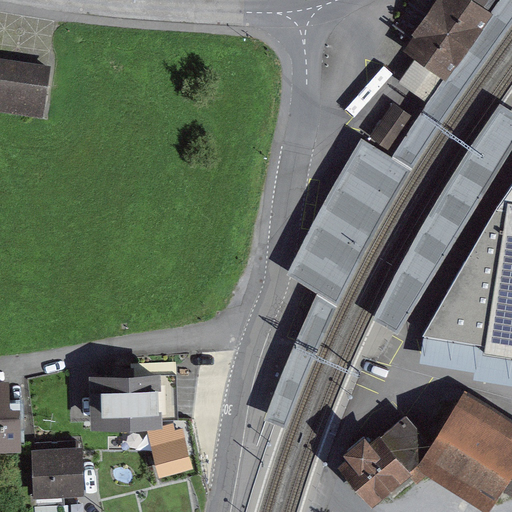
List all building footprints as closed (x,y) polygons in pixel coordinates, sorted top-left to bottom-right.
[(439,79),(445,83),(494,15),(505,0),(449,0),(408,57),(416,62),(439,79)] [(53,69),(0,61),(0,111),(46,117),(53,69)] [(424,100),(439,79),(416,62),(400,83),(424,100)] [(388,148),(409,115),(394,105),(391,111),(372,138),(388,148)] [(488,354),(511,357),(511,190),(498,210),(429,336),(490,345),(488,354)] [(175,377),(93,380),(95,423),(176,420),(175,377)] [(6,384),(0,384),(0,445),(18,445),(17,412),(7,412),(6,384)] [(425,457),(487,497),(511,457),(511,439),(458,405),(425,457)] [(428,447),(401,415),(340,466),(367,498),(428,447)] [(181,432),(153,439),(163,474),(190,467),(181,432)] [(78,452),(35,454),(37,494),(80,492),(78,452)]
